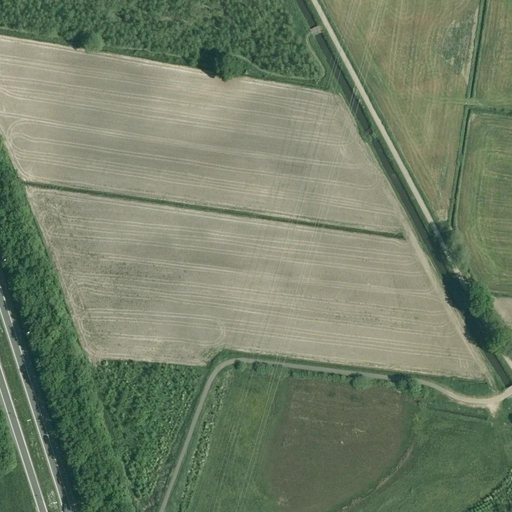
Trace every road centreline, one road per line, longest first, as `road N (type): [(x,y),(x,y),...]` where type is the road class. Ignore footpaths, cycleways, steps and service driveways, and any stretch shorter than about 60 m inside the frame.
road 1 (motorway): [(68,511),(0,298)]
road 2 (motorway): [(0,378),(42,511)]
